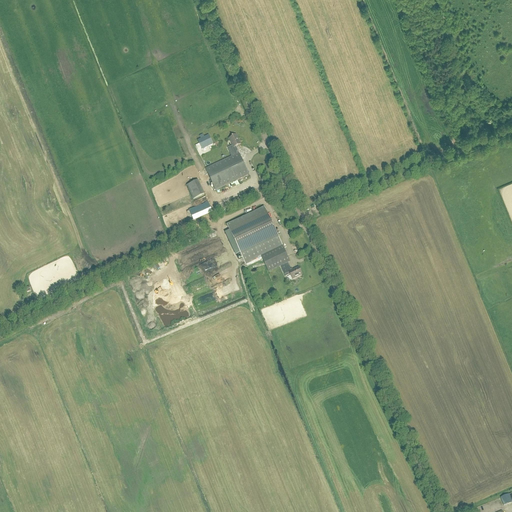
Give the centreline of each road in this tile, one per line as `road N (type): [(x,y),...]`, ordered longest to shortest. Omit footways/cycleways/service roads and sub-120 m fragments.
road 1 (tertiary): [(441,511),(205,0)]
road 2 (track): [(289,187),(0,332)]
road 3 (track): [(511,128),(302,217)]
